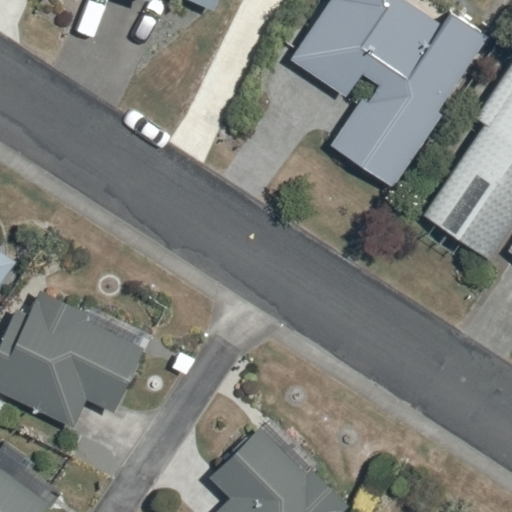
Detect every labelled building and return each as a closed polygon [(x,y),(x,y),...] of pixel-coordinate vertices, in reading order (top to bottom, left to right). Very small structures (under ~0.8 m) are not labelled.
[(153,0),(194,0),(216,10),(220,0),(151,0),(153,0)] [(348,97),(364,73),(382,85),(369,103),(363,99),(332,147),(394,188),(442,114),(438,111),(489,34),(452,11),(442,26),(402,0),(332,0),(292,61),(348,97)] [(511,228),(511,65),(477,118),(485,123),(423,214),(491,260),(511,228)] [(0,283),(15,261),(0,251),(0,283)] [(117,412),(147,347),(87,320),(90,313),(41,291),(29,316),(18,310),(0,349),(0,391),(76,426),(89,399),(117,412)] [(346,511),(351,508),(311,467),(306,472),(262,427),(210,477),(232,499),(218,511),(346,511)] [(0,511),(44,511),(51,503),(0,468),(0,462),(2,459),(0,457),(0,511)]
